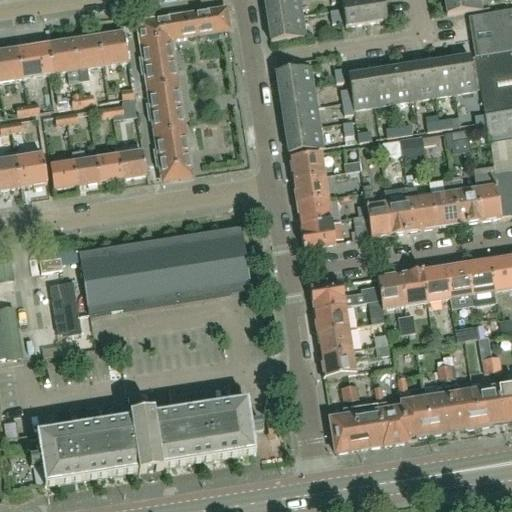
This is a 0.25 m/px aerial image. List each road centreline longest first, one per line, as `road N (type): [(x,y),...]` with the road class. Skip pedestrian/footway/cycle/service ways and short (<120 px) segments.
road 1 (residential): [(269,190),(0,231)]
road 2 (residential): [(283,275),(511,239)]
road 3 (residential): [(315,494),(283,275)]
road 4 (secondary): [(315,494),(511,463)]
road 5 (residential): [(269,190),(239,0)]
